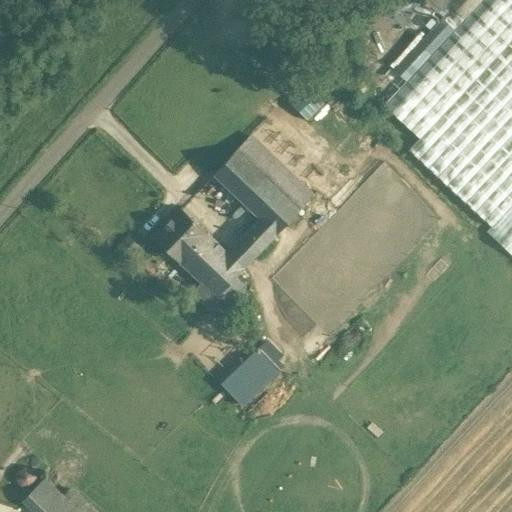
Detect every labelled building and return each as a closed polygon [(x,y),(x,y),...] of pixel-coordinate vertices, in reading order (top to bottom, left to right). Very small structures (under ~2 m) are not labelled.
[(442,17),(386,78),(398,89),(400,91),(484,0),(481,0),(464,19),(451,8),(442,17)] [(511,0),(484,0),(400,91),(434,122),(511,37),(511,0)] [(448,0),(424,0),(442,17),(451,8),(446,3),(448,0)] [(448,0),(446,3),(451,8),(464,19),(481,0),(448,0)] [(419,138),(408,150),(492,227),(511,205),(511,37),(434,122),(419,138)] [(400,91),(398,89),(384,105),(419,138),(434,122),(400,91)] [(311,196),(249,137),(232,154),(295,213),(311,196)] [(257,218),(226,251),(243,268),(295,213),(232,154),(212,175),(257,218)] [(511,205),(492,227),(487,233),(511,255),(511,205)] [(206,232),(180,208),(153,237),(178,261),(206,232)] [(226,251),(206,232),(178,261),(200,282),(191,292),(216,316),(225,305),(224,304),(216,297),(234,278),(243,268),(226,251)] [(127,237),(113,252),(123,262),(137,247),(127,237)] [(234,278),(216,297),(224,304),(242,285),(234,278)] [(281,358),(234,397),(249,416),(296,376),(281,358)] [(187,474),(175,491),(194,504),(206,487),(187,474)] [(41,476),(20,498),(33,509),(53,487),(41,476)] [(79,511),(53,487),(33,509),(35,511),(79,511)]
